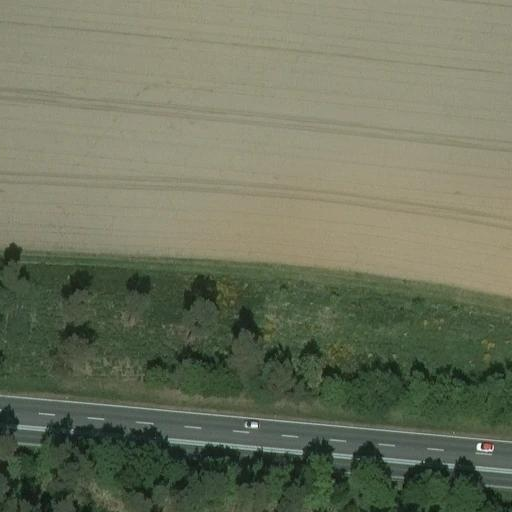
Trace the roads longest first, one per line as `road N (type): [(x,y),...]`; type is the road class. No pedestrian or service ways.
road 1 (trunk): [(0,439),(511,487)]
road 2 (trunk): [(511,457),(0,410)]
